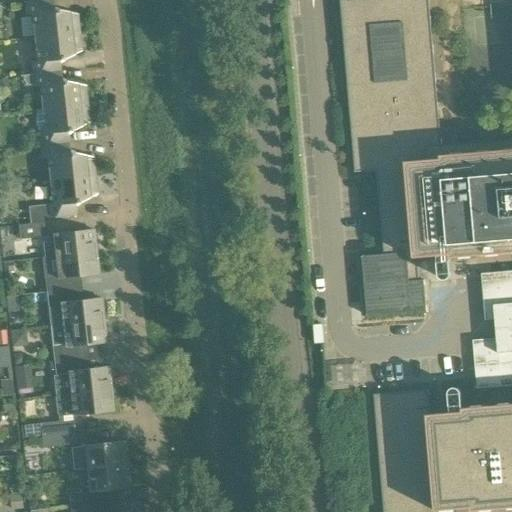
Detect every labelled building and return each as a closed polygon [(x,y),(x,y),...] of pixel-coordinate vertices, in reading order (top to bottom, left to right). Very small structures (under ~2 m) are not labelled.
[(51,0),(43,0),(24,2),(25,15),(31,15),(34,38),(79,33),(77,15),(58,11),(58,12),(53,11),(51,0)] [(511,511),(511,138),(442,145),(429,0),(340,0),(355,173),(377,171),(384,255),(362,257),(367,317),(427,312),(424,280),(420,281),(418,258),(437,257),(439,275),(439,277),(440,278),(442,280),(444,281),(446,281),(448,280),(449,279),(450,278),(451,278),(451,277),(452,276),(452,275),(452,274),(451,259),(511,253),(511,271),(482,274),(484,294),(486,320),(496,320),(497,340),(474,342),(478,390),(511,387),(511,404),(463,408),(462,394),(462,393),(462,392),(461,390),(459,389),(457,388),(455,388),(453,389),(451,390),(450,391),(450,392),(449,393),(449,394),(449,395),(451,413),(431,415),(429,390),(374,395),(383,511),(511,511)] [(36,61),(31,62),(32,74),(59,71),(58,60),(63,58),(63,59),(81,51),(79,33),(34,38),(36,61)] [(32,74),(23,75),(24,81),(27,84),(31,87),(39,86),(41,110),(87,105),(85,87),(66,83),(65,83),(61,82),(59,71),(32,74)] [(36,112),(35,123),(39,134),(38,134),(40,146),(67,143),(66,132),(71,130),(71,131),(89,123),(87,105),(41,110),(36,111),(36,112)] [(67,143),(40,146),(41,158),(47,158),(49,181),(95,176),(93,158),(73,154),(73,155),(69,154),(67,143)] [(52,205),(28,207),(30,224),(46,223),(48,222),(48,218),(75,215),(74,203),(78,202),(79,202),(97,194),(95,176),(49,181),(52,205)] [(30,224),(18,226),(19,239),(47,236),(46,223),(30,224)] [(93,230),(52,235),(54,257),(96,252),(93,230)] [(56,276),(39,277),(41,293),(46,292),(72,290),(70,278),(98,274),(96,252),(54,257),(56,276)] [(46,292),(50,327),(104,321),(101,298),(73,301),(72,290),(46,292)] [(8,313),(17,311),(16,298),(6,299),(8,313)] [(104,321),(50,327),(53,361),(79,358),(78,346),(106,343),(104,321)] [(55,376),(53,377),(55,395),(111,389),(109,367),(81,370),(79,358),(53,361),(55,376)] [(28,364),(13,366),(14,375),(29,374),(28,364)] [(111,389),(55,395),(58,422),(49,423),(51,435),(74,433),(72,416),(114,411),(111,389)] [(51,435),(41,436),(42,449),(75,445),(74,433),(51,435)] [(124,441),(70,447),(73,470),(86,469),(127,464),(124,441)] [(88,492),(68,494),(70,506),(103,503),(102,491),(129,488),(127,464),(86,469),(88,492)] [(10,511),(21,510),(20,495),(9,496),(10,511)] [(103,511),(103,503),(70,506),(70,511),(132,511),(128,511),(103,511)]
